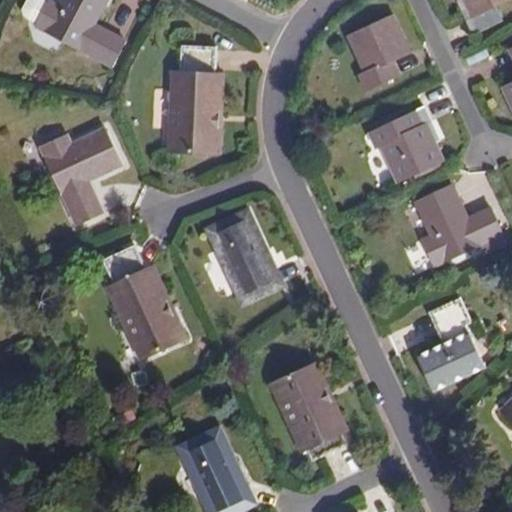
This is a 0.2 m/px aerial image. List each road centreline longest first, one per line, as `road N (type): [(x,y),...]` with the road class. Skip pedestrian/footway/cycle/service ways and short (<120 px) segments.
road 1 (residential): [(429,459),(290,170)]
road 2 (residential): [(420,0),(497,161)]
road 3 (residential): [(290,170),(165,215)]
road 4 (residential): [(312,511),(429,459)]
road 5 (residential): [(290,170),(285,47)]
